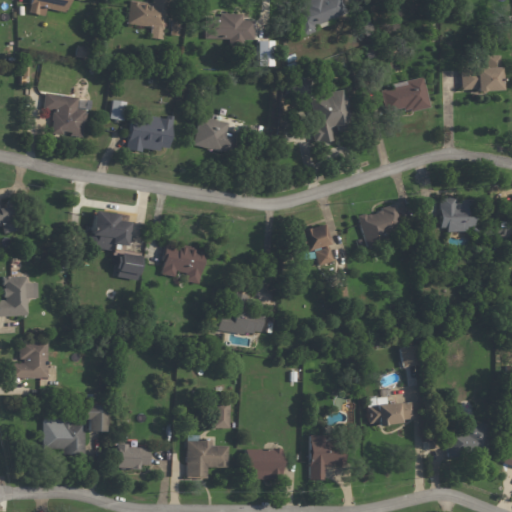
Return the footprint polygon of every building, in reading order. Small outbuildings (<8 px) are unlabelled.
[(67,0),(64,13),(29,5),(30,0),(67,0)] [(164,0),(159,36),(148,34),(149,27),(124,23),(127,0),(135,0),(150,2),(150,0),(164,0)] [(340,0),(345,13),(311,25),(313,31),(299,36),(290,9),(301,5),(299,2),(304,0),(340,0)] [(251,23),(251,39),(240,39),(240,43),(226,42),(226,39),(202,38),(202,16),(218,16),(218,12),(240,13),(240,20),(251,20),(251,23)] [(176,18),(167,17),(167,34),(175,34),(176,18)] [(86,32),(92,34),(91,41),(84,40),(86,32)] [(269,65),(270,40),(254,39),(253,65),(269,65)] [(74,45),(90,48),(89,60),(72,57),(74,45)] [(292,53),(295,59),(285,63),(283,57),(292,53)] [(499,90),(474,91),(474,90),(461,90),(460,68),(487,68),(487,56),(500,56),(501,69),(498,69),(499,90)] [(290,62),(293,67),(288,70),(285,65),(290,62)] [(415,110),(408,111),(408,109),(402,110),(401,107),(384,112),(379,90),(405,84),(404,81),(421,77),(428,107),(415,110)] [(338,124),(327,126),(330,140),(312,144),(308,127),(313,126),(307,97),(340,89),(342,98),(345,97),(347,106),(344,107),(348,122),(338,124)] [(68,131),(61,130),(60,134),(48,133),(52,110),(41,108),(43,93),(77,98),(75,109),(84,110),(83,113),(85,113),(84,120),(82,120),(80,137),(68,135),(68,131)] [(119,120),(123,101),(109,98),(105,117),(119,120)] [(160,117),(161,114),(171,116),(166,148),(157,146),(157,150),(140,148),(139,152),(124,149),(130,112),(160,117)] [(212,119),(226,123),(224,130),(231,132),(225,153),(191,145),(198,116),(212,119)] [(437,227),(437,196),(456,196),(456,201),(458,201),(458,198),(471,199),(471,227),(465,227),(465,232),(447,231),(447,227),(437,227)] [(395,206),(402,226),(383,233),(386,242),(368,248),(357,216),(365,213),(366,215),(370,214),(371,215),(377,213),(377,212),(382,210),(381,208),(394,203),(395,206)] [(0,206),(14,204),(18,230),(1,233),(0,226),(0,206)] [(121,245),(121,246),(110,244),(109,250),(84,246),(90,210),(114,214),(112,220),(125,222),(121,245)] [(493,220),(509,222),(508,236),(492,235),(493,227),(476,225),(477,215),(494,217),(493,220)] [(329,250),(332,260),(317,265),(313,251),(323,248),(322,244),(298,252),(293,236),(298,234),(296,230),(305,227),(305,228),(319,224),(325,243),(326,247),(328,246),(329,250)] [(480,234),(474,240),(466,232),(472,226),(480,234)] [(364,246),(359,248),(356,240),(361,239),(364,246)] [(196,283),(183,281),(184,273),(174,271),(173,277),(158,274),(161,259),(159,259),(162,241),(179,244),(178,247),(182,248),(182,245),(187,246),(187,249),(190,250),(191,247),(196,248),(195,251),(201,252),(196,283)] [(122,254),(139,258),(136,275),(137,275),(136,282),(116,278),(117,273),(114,272),(118,254),(122,254)] [(26,315),(0,315),(0,300),(3,300),(3,296),(0,296),(0,289),(1,289),(0,277),(27,276),(27,283),(32,282),(32,298),(27,298),(27,303),(25,303),(26,315)] [(337,286),(344,286),(345,299),(331,300),(330,286),(337,286)] [(246,297),(243,309),(260,312),(256,335),(242,332),(241,335),(212,330),(215,311),(229,314),(231,307),(226,306),(229,292),(246,295),(246,297)] [(46,365),(46,378),(9,378),(9,363),(22,363),(22,359),(18,359),(18,341),(46,341),(46,365)] [(412,365),(411,346),(396,347),(398,366),(412,365)] [(384,396),(385,403),(394,402),(395,403),(409,402),(411,419),(396,421),(397,422),(374,425),(374,423),(367,423),(365,398),(384,396)] [(226,428),(210,428),(210,401),(227,401),(226,428)] [(87,446),(87,460),(65,460),(65,447),(44,447),(44,418),(75,419),(75,422),(86,422),(86,419),(79,419),(79,404),(103,404),(103,431),(87,431),(87,446)] [(445,452),(445,432),(460,432),(460,424),(486,424),(485,455),(477,455),(477,454),(445,454),(445,452)] [(334,466),(322,466),(322,479),(306,479),(307,435),(322,435),(322,443),(341,443),(340,466),(334,466)] [(216,446),(226,446),(226,467),(205,467),(205,478),(183,477),(184,440),(196,441),(196,439),(210,439),(210,446),(216,446)] [(125,447),(149,448),(148,464),(133,464),(133,470),(117,469),(117,468),(109,468),(110,443),(121,444),(120,447),(125,447)] [(271,447),(280,448),(278,481),(242,479),(243,448),(270,450),(270,447),(271,447)] [(502,463),(511,465),(511,449),(507,448),(502,463)]
